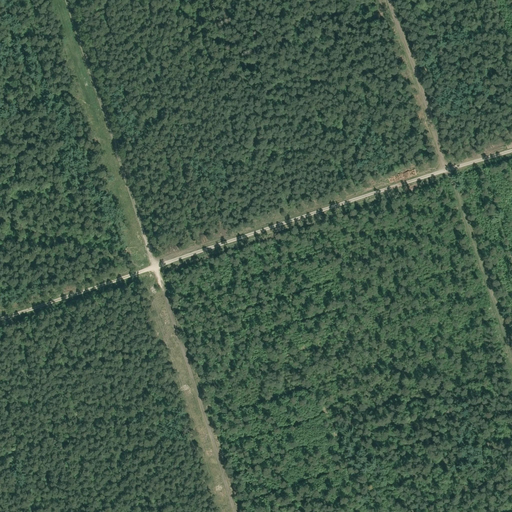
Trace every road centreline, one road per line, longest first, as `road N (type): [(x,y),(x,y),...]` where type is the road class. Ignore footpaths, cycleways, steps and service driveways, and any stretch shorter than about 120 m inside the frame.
road 1 (track): [(511,147),(0,319)]
road 2 (track): [(392,0),(511,350)]
road 3 (track): [(155,266),(58,0)]
road 4 (track): [(235,511),(155,266)]
road 5 (track): [(155,266),(0,215)]
